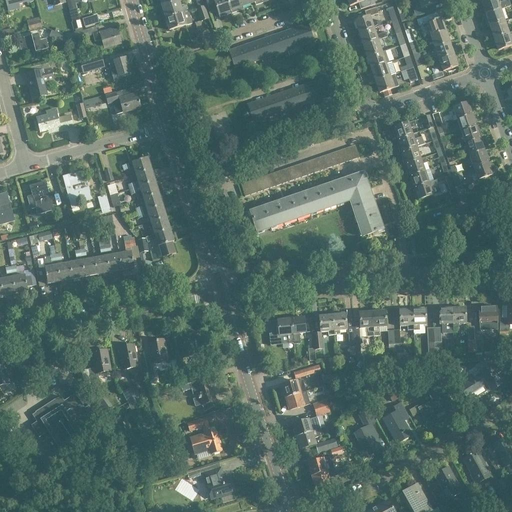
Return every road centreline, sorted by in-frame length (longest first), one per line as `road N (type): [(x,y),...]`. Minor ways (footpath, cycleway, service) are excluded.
road 1 (residential): [(220,293),(358,275),(511,273)]
road 2 (residential): [(484,73),(374,107),(364,103),(325,0)]
road 3 (tertiary): [(296,511),(220,293)]
road 4 (residential): [(0,329),(220,293)]
road 5 (residential): [(319,511),(511,400)]
road 6 (tertiary): [(220,293),(166,127)]
road 7 (residential): [(26,166),(166,127)]
road 8 (tertiary): [(166,127),(129,0)]
